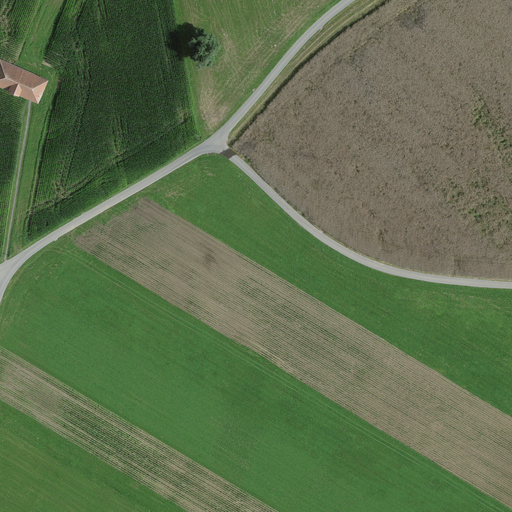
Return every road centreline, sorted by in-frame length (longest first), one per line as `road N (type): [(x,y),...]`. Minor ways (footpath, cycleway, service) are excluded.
road 1 (residential): [(214,140),(338,247),(400,273),(511,285)]
road 2 (residential): [(214,140),(0,270)]
road 3 (residential): [(350,0),(308,34),(214,140)]
